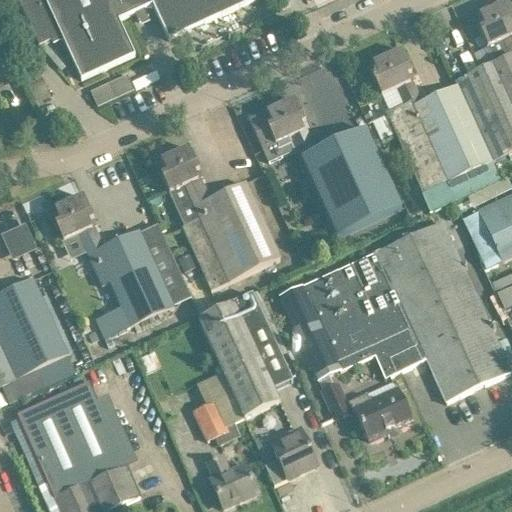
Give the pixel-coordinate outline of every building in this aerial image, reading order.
[(81,83),(135,58),(119,23),(152,8),(168,43),(257,2),(256,0),(16,0),(39,49),(52,43),(52,44),(53,43),(61,39),(81,83)] [(454,86),(456,90),(492,166),(511,157),(511,15),(507,5),(473,20),(474,22),(495,67),(454,86)] [(401,54),(367,69),(408,158),(400,162),(415,195),(420,193),(430,215),(498,184),(491,167),(492,166),(456,90),(422,106),(412,84),(410,85),(407,79),(412,77),(401,54)] [(94,107),(135,94),(129,78),(89,91),(94,107)] [(295,102),(249,123),(263,153),(290,141),(299,161),(315,153),(306,132),(304,133),(301,127),(306,125),(295,102)] [(368,129),(315,153),(299,161),(306,175),(309,173),(340,240),(405,210),(368,129)] [(280,262),(245,187),(210,203),(200,181),(198,182),(195,176),(200,174),(189,151),(155,166),(169,197),(184,191),(198,223),(181,231),(210,294),(280,262)] [(174,312),(140,237),(139,235),(104,251),(94,230),(92,231),(89,224),(94,222),(83,199),(49,215),(62,244),(79,237),(102,289),(109,286),(121,311),(95,323),(104,343),(105,344),(174,312)] [(511,260),(511,201),(480,216),(503,265),(511,260)] [(25,224),(0,234),(0,235),(11,260),(36,249),(25,224)] [(442,225),(279,301),(318,384),(339,374),(340,376),(375,361),(385,383),(427,364),(446,407),(511,377),(497,346),(442,225)] [(194,271),(188,258),(178,263),(183,276),(194,271)] [(0,389),(2,389),(68,359),(33,284),(0,298),(0,389)] [(511,291),(497,298),(504,313),(511,309),(511,291)] [(252,297),(197,323),(222,377),(244,423),(280,406),(275,393),(293,385),(252,297)] [(75,376),(68,359),(2,389),(10,406),(75,376)] [(207,412),(195,418),(208,446),(217,441),(219,448),(240,438),(234,427),(244,423),(222,377),(196,388),(207,412)] [(19,423),(10,427),(39,491),(48,487),(59,511),(126,511),(125,507),(141,500),(89,386),(17,418),(19,423)] [(411,427),(397,394),(371,406),(367,398),(346,407),(337,388),(323,395),(335,422),(355,413),(362,427),(360,428),(362,432),(364,432),(370,446),(411,427)] [(279,465),(287,484),(304,476),(303,474),(315,468),(316,471),(317,470),(299,432),(287,438),(290,443),(272,452),(279,465)] [(223,511),(225,511),(258,497),(245,469),(232,474),(224,457),(207,465),(215,482),(211,484),(223,511)] [(279,465),(266,471),(275,490),(287,484),(279,465)]
